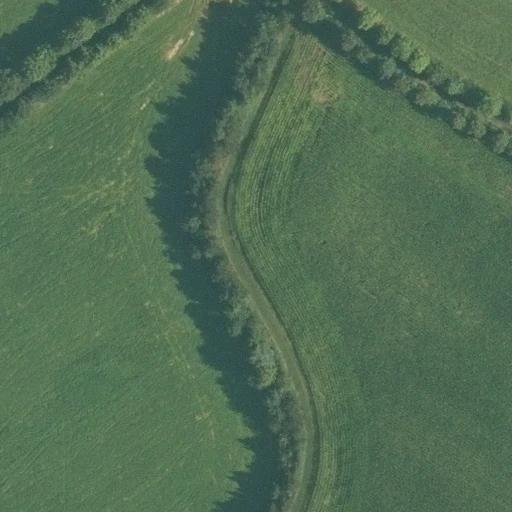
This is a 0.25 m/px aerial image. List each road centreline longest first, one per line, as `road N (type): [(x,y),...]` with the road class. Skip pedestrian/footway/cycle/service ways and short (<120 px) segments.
road 1 (track): [(301,0),(234,159),(225,221),(311,386),(299,511)]
road 2 (track): [(511,129),(438,94),(325,0)]
